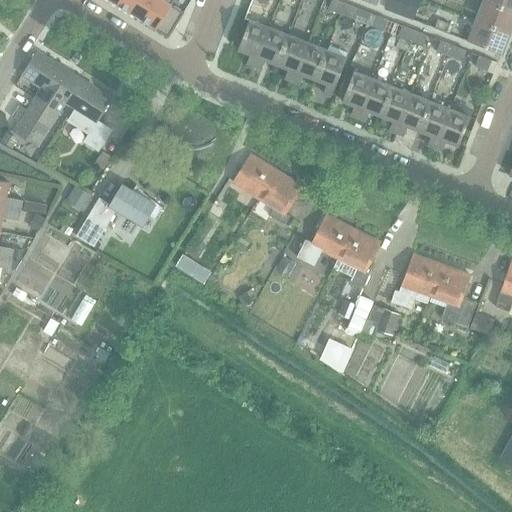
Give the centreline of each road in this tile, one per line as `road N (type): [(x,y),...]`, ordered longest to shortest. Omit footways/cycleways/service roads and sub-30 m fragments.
road 1 (residential): [(472,195),(187,73)]
road 2 (residential): [(187,73),(69,0)]
